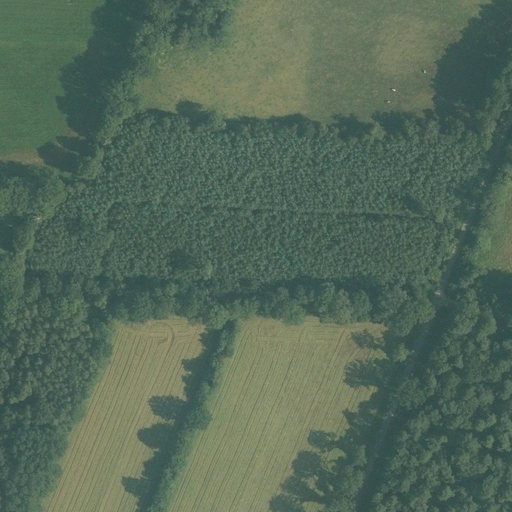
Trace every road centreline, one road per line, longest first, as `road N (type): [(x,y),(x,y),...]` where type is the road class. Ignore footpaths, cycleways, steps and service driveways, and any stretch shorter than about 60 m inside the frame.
road 1 (track): [(0,290),(511,306)]
road 2 (unclassified): [(344,511),(511,91)]
